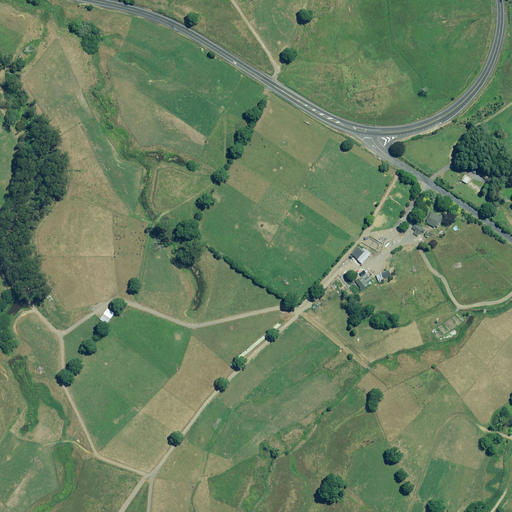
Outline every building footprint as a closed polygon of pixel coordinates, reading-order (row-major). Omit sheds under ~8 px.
[(426,220),(427,221),(426,222),(435,227),(436,226),(438,227),(444,218),(432,211),(426,220)] [(421,233),(422,231),(424,232),(426,229),(415,223),(412,228),(416,230),(414,234),(418,236),(420,233),(421,233)] [(371,254),(367,249),(358,259),(362,264),(371,254)] [(373,281),(365,270),(360,273),(362,276),(356,281),(360,286),(359,287),(361,291),(372,283),(373,281)] [(392,276),(390,270),(377,275),(379,281),(384,279),(392,276)] [(115,313),(108,309),(101,319),(107,324),(115,313)]
